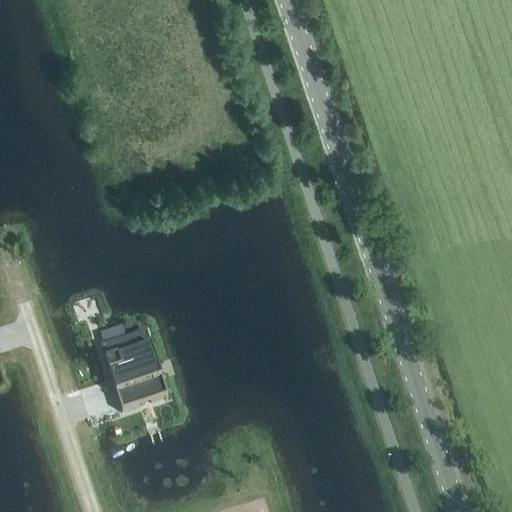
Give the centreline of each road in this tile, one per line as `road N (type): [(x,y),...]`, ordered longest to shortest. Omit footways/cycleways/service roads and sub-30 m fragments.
road 1 (tertiary): [(457,511),(286,0)]
road 2 (residential): [(23,304),(93,511)]
